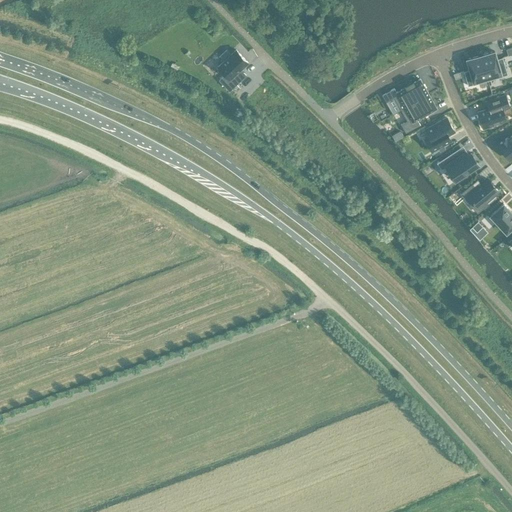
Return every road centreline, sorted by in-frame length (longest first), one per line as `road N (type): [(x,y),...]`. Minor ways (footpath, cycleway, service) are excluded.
road 1 (primary): [(511,429),(376,286),(238,173),(96,95),(0,58)]
road 2 (primary): [(0,82),(164,152),(268,215),(415,345),(511,452)]
road 3 (track): [(0,121),(125,172),(259,244),(332,302)]
road 4 (unclassified): [(511,491),(332,302)]
road 5 (residential): [(441,53),(460,112),(511,187)]
road 6 (residential): [(329,118),(441,53)]
